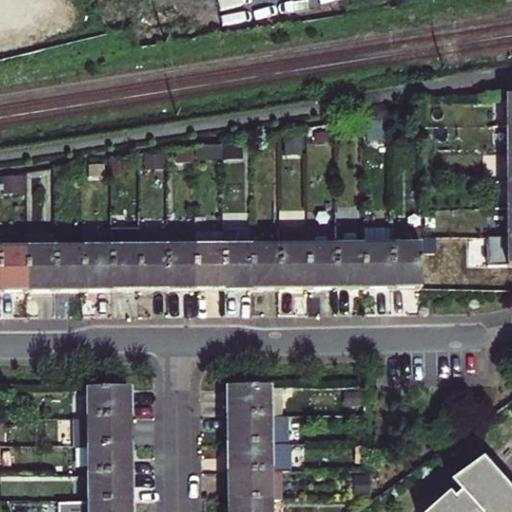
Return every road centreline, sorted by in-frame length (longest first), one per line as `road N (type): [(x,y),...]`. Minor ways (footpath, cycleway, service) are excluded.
road 1 (residential): [(182,339),(511,331)]
road 2 (residential): [(0,342),(182,339)]
road 3 (residential): [(182,339),(184,511)]
